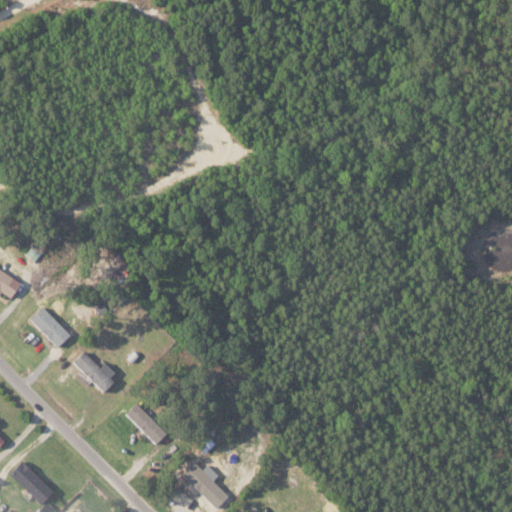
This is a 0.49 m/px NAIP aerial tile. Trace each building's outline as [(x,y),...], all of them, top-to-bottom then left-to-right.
[(18,281),(0,268),(0,290),(8,296),(18,281)] [(27,317),(54,345),(67,333),(40,305),(27,317)] [(97,366),(82,349),(70,359),(99,390),(114,376),(101,362),(97,366)] [(123,412),(152,443),(164,432),(134,401),(123,412)] [(51,490),(19,459),(7,472),(39,502),(51,490)] [(226,494),(191,460),(179,472),(214,507),(226,494)] [(51,511),(54,510),(45,500),(33,511),(51,511)]
